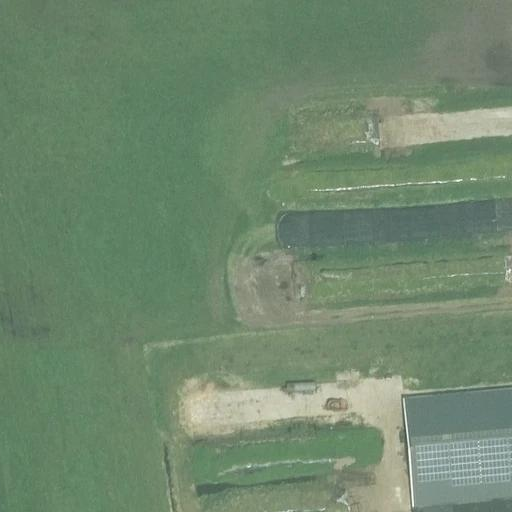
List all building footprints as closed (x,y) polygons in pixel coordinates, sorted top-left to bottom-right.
[(511,107),(447,110),(449,138),(511,135),(511,120),(511,107)] [(362,163),(345,164),(348,194),(365,193),(362,163)] [(458,325),(457,347),(473,347),(473,326),(458,325)] [(492,373),(467,379),(469,388),(494,382),(492,373)] [(270,397),(277,424),(296,420),(289,392),(270,397)] [(511,511),(511,398),(403,408),(412,505),(412,509),(412,511),(511,511)] [(266,498),(266,511),(293,511),(292,496),(266,498)]
